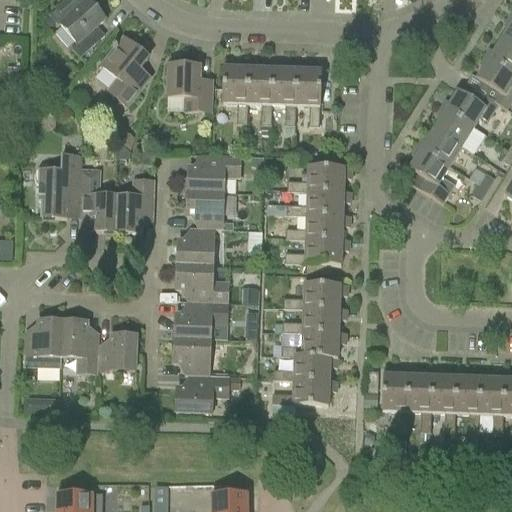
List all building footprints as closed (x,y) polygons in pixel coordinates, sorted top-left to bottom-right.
[(60,27),(76,46),(71,50),(79,60),(105,39),(97,29),(105,22),(88,3),(83,8),(76,0),(67,0),(55,11),(56,12),(49,18),(58,29),(60,27)] [(511,23),(508,21),(503,29),(507,32),(501,43),(511,49),(511,23)] [(152,82),(140,71),(148,61),(123,41),(101,69),(116,81),(105,95),(127,112),(152,82)] [(511,49),(501,43),(493,54),(489,52),(484,60),(511,76),(511,49)] [(511,105),(511,91),(511,89),(511,76),(484,60),(479,68),(483,71),(476,82),(489,90),(483,98),(499,108),(498,108),(507,114),(511,105)] [(247,128),(248,108),(249,73),(235,72),(235,65),(225,65),(223,107),(237,108),(236,128),(247,128)] [(248,108),(261,109),(260,129),(262,129),(270,129),(271,129),(271,109),(272,109),(272,74),(259,73),(259,66),(249,65),(249,73),(248,108)] [(272,109),(285,109),(284,130),(295,130),(295,110),(296,74),(282,74),(282,66),(272,66),(272,74),(272,109)] [(295,110),(309,110),(309,130),(319,131),(320,111),(321,75),(307,75),(307,67),(297,67),(296,74),(295,110)] [(213,84),(200,83),(200,72),(169,70),(168,101),(183,102),(182,116),(212,117),(213,84)] [(441,111),(474,131),(480,121),(488,125),(498,108),(499,108),(483,98),(478,107),(458,94),(450,106),(446,103),(441,111)] [(474,131),(441,111),(436,119),(440,122),(433,133),(462,151),(474,131)] [(262,129),(261,137),(270,138),(270,129),(262,129)] [(421,142),(417,149),(450,170),(462,151),(433,133),(426,145),(421,142)] [(418,193),(443,208),(455,189),(443,181),(450,170),(417,149),(411,158),(416,161),(410,172),(426,182),(418,193)] [(501,164),(509,169),(511,164),(511,155),(508,153),(501,164)] [(78,223),(79,223),(81,160),(61,159),(60,174),(38,173),(37,204),(43,204),(42,222),(67,223),(67,211),(79,211),(78,223)] [(224,197),(224,182),(240,183),(241,160),(211,159),(200,159),(192,171),(188,171),(188,195),(224,197)] [(116,200),(99,199),(100,173),(81,172),(82,160),(81,160),(79,223),(91,231),(90,235),(115,236),(116,200)] [(286,195),(308,196),(343,197),(343,196),(344,183),(351,183),(352,173),(309,171),(309,185),(287,185),(286,195)] [(485,179),(479,188),(487,193),(493,184),(485,179)] [(132,183),(131,201),(116,200),(115,236),(141,237),(141,232),(142,232),(153,226),(155,184),(132,183)] [(480,204),(487,193),(479,188),(472,199),(480,204)] [(223,234),(224,197),(188,195),(187,221),(190,221),(197,232),(215,233),(223,234)] [(308,196),(308,210),(286,209),(286,219),(307,220),(342,221),(342,220),(343,206),(351,206),(351,196),(343,196),(343,197),(308,196)] [(307,220),(307,233),(285,233),(285,243),(307,244),(341,245),(341,244),(342,230),(350,230),(350,220),(342,220),(342,221),(307,220)] [(214,270),(214,245),(215,233),(197,232),(189,232),(181,244),(178,244),(177,269),(214,270)] [(307,244),(306,257),(285,257),(284,268),(341,270),(341,254),(349,255),(349,244),(341,244),(341,245),(307,244)] [(213,295),(214,270),(177,269),(176,294),(213,295)] [(283,313),(304,313),(339,315),(339,313),(340,300),(348,300),(348,290),(305,288),(305,303),(283,302),(283,313)] [(304,313),(304,327),(282,326),(282,337),(303,337),(338,339),(338,337),(339,324),(347,324),(347,314),(339,313),(339,315),(304,313)] [(175,318),(174,342),(211,343),(212,319),(175,318)] [(60,373),(61,361),(62,325),(39,324),(38,336),(25,335),(23,371),(60,373)] [(61,361),(75,361),(75,378),(98,379),(98,374),(99,349),(99,338),(88,330),(88,325),(62,325),(61,361)] [(303,337),(303,350),(281,350),(281,360),(295,361),(338,363),(338,347),(346,347),(347,337),(338,337),(338,339),(303,337)] [(98,374),(110,374),(136,375),(137,339),(111,338),(110,342),(99,349),(98,374)] [(184,380),(188,380),(210,381),(210,380),(211,343),(174,342),(174,367),(177,367),(184,380)] [(295,361),(295,374),(273,374),(272,383),(295,383),(329,385),(329,371),(337,371),(338,363),(295,361)] [(406,436),(407,415),(408,380),(395,379),(395,372),(384,372),(383,414),(396,415),(395,435),(406,436)] [(407,415),(420,415),(419,431),(420,431),(420,436),(430,437),(431,416),(432,381),(418,380),(418,373),(408,372),(408,380),(407,415)] [(431,416),(444,416),(444,437),(454,438),(455,417),(456,381),(442,381),(443,374),(432,373),(432,381),(431,416)] [(478,438),(479,418),(480,382),(466,382),(466,374),(456,374),(456,381),(455,417),(468,417),(467,438),(478,438)] [(502,439),(503,418),(504,383),(490,382),(490,375),(480,375),(480,382),(479,418),(492,418),(492,439),(502,439)] [(511,376),(504,376),(504,383),(503,418),(511,418),(511,376)] [(188,380),(180,392),(176,392),(176,417),(212,418),(212,402),(229,403),(229,393),(240,394),(240,380),(210,380),(210,381),(188,380)] [(295,383),(294,398),(272,397),(272,408),(328,410),(329,395),(337,396),(337,385),(329,385),(295,383)] [(486,445),(486,459),(499,459),(500,446),(486,445)] [(55,497),(54,511),(101,511),(102,498),(55,497)] [(210,498),(209,511),(247,511),(248,497),(210,498)]
